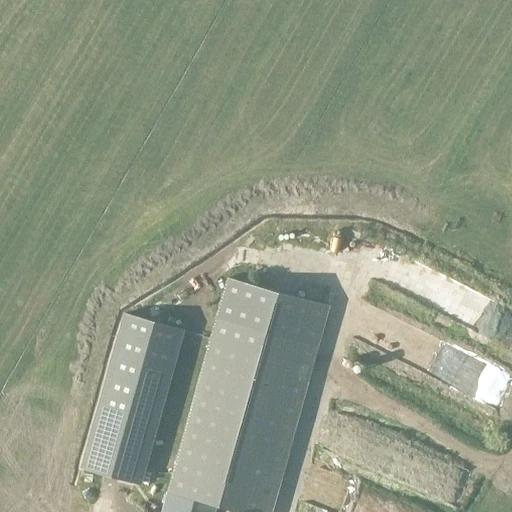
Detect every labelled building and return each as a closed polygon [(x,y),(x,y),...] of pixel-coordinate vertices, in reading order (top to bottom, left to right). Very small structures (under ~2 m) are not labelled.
[(269,511),(327,305),(231,279),(169,493),(238,511),(269,511)] [(468,288),(459,299),(464,303),(454,316),(472,331),(476,325),(478,326),(493,307),(468,288)] [(358,318),(351,333),(471,394),(485,367),(445,346),(442,350),(435,346),(438,340),(420,331),(414,343),(399,336),(404,326),(372,309),(365,322),(358,318)] [(125,313),(80,467),(138,484),(183,330),(125,313)] [(143,484),(153,486),(161,458),(151,455),(143,484)]
